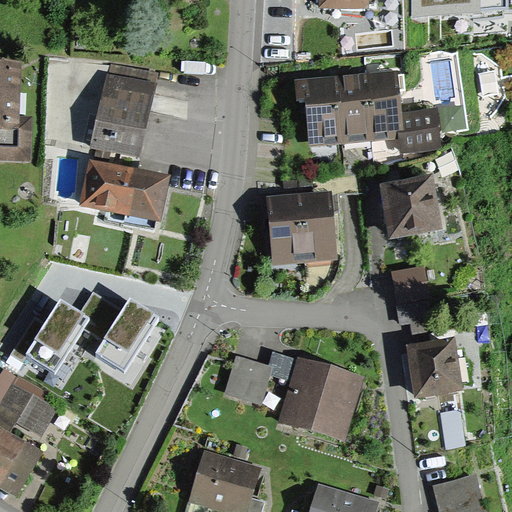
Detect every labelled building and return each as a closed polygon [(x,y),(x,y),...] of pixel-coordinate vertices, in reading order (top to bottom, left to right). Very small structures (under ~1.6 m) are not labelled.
[(320,0),(321,8),(368,8),(368,1),(376,1),(375,0),(320,0)] [(511,0),(413,0),(414,17),(476,16),(476,18),(507,18),(507,13),(511,12),(511,0)] [(22,62),(0,61),(0,159),(31,160),(32,116),(20,115),(22,62)] [(97,148),(95,160),(139,169),(141,158),(158,83),(155,82),(157,73),(111,63),(109,73),(107,72),(90,147),(97,148)] [(398,70),(301,80),(308,149),(400,139),(402,155),(442,150),(438,112),(403,116),(398,70)] [(172,176),(139,169),(95,160),(90,159),(80,205),(107,211),(105,220),(155,231),(157,220),(162,221),(172,176)] [(431,175),(378,185),(389,239),(442,228),(431,175)] [(333,195),(269,199),(272,265),(337,261),(333,195)] [(424,267),(393,273),(403,325),(410,323),(412,333),(436,328),(424,267)] [(23,360),(26,356),(54,375),(83,330),(104,344),(97,354),(123,371),(157,320),(130,303),(122,315),(93,296),(82,314),(59,299),(44,322),(38,318),(14,354),(23,360)] [(454,338),(408,345),(416,397),(463,389),(454,338)] [(291,380),(298,360),(274,353),(270,365),(274,366),(271,374),(291,380)] [(271,374),(274,366),(270,365),(237,355),(225,393),(262,404),(271,374)] [(368,377),(299,356),(298,360),(291,380),(280,421),(349,441),(368,377)] [(0,402),(0,403),(0,402),(0,426),(11,433),(17,423),(41,438),(57,408),(13,384),(16,376),(5,369),(0,375),(0,402)] [(460,411),(441,414),(447,448),(466,445),(460,411)] [(0,426),(0,487),(16,496),(42,451),(11,433),(0,426)] [(237,445),(234,455),(246,458),(249,449),(237,445)] [(261,467),(203,450),(187,503),(218,511),(247,511),(252,499),(261,467)] [(488,511),(481,476),(432,487),(437,511),(488,511)] [(375,511),(379,502),(317,484),(308,511),(375,511)] [(261,511),(264,503),(252,499),(247,511),(261,511)]
